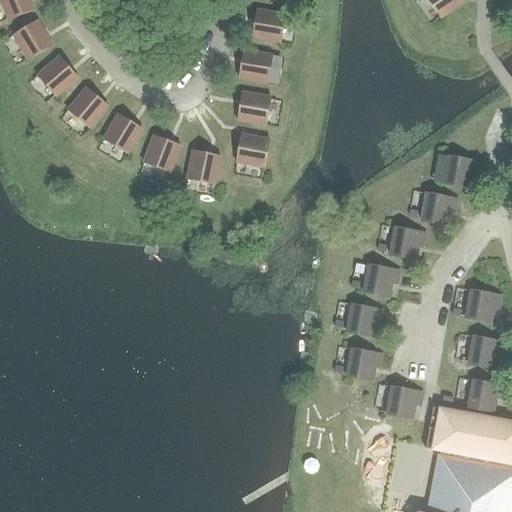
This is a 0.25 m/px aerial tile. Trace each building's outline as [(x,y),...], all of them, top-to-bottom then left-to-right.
[(0,0),(0,1),(9,22),(35,11),(30,0),(0,0)] [(464,4),(461,0),(427,0),(441,20),(464,4)] [(252,40),(280,45),(285,16),(257,11),(252,40)] [(13,37),(28,62),(52,47),(37,22),(13,37)] [(267,85),(272,57),(244,52),(239,80),(267,85)] [(59,58),(37,77),(56,99),(78,80),(59,58)] [(67,112),(90,130),(108,108),(86,90),(67,112)] [(266,127),(271,99),(242,94),(237,122),(266,127)] [(103,141),(128,156),(142,131),(118,116),(103,141)] [(236,164),(264,169),(269,141),(241,136),(236,164)] [(143,164),(170,174),(180,148),(153,137),(143,164)] [(186,181),(215,186),(220,158),(192,152),(186,181)] [(477,177),(480,164),(447,158),(442,185),(469,190),(472,176),(477,177)] [(455,214),(458,201),(426,195),(420,222),(447,227),(450,213),(455,214)] [(417,218),(418,211),(410,209),(409,217),(417,218)] [(416,262),(419,247),(424,248),(426,235),(394,229),(389,257),(416,262)] [(386,252),(387,245),(379,243),(378,251),(386,252)] [(397,286),(400,273),(368,267),(363,294),(390,299),(392,285),(397,286)] [(465,319),(492,324),(494,310),(500,311),(502,298),(470,292),(465,319)] [(381,325),(383,312),(351,306),(346,334),(373,339),(375,324),(381,325)] [(461,316),(462,309),(454,308),(453,315),(461,316)] [(343,329),(344,321),(336,320),(335,327),(343,329)] [(502,357),(505,344),(472,338),(467,365),(494,370),(497,356),(502,357)] [(380,370),(383,357),(351,351),(346,378),(373,383),(375,369),(380,370)] [(343,374),(344,366),(336,364),(334,372),(343,374)] [(502,401),(504,388),(472,382),(467,409),(494,414),(497,400),(502,401)] [(386,416),(413,421),(415,407),(420,408),(423,394),(391,388),(386,416)] [(458,400),(448,398),(446,405),(457,407),(458,400)] [(511,422),(438,408),(430,452),(440,454),(429,511),(511,511),(511,422)]
